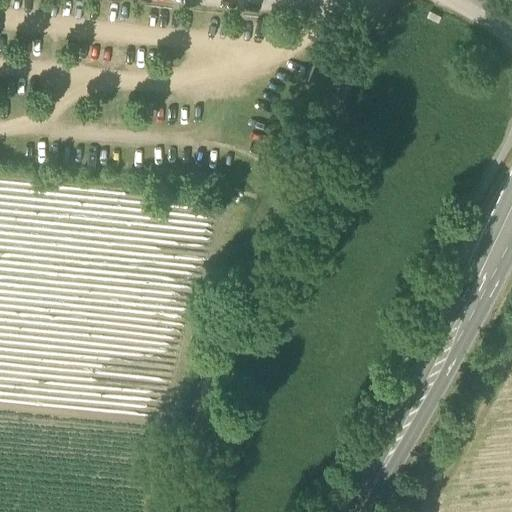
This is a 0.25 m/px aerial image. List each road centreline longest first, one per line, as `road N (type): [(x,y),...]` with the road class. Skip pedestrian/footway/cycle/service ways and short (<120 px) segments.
road 1 (unclassified): [(375,0),(245,291),(183,511)]
road 2 (primary): [(511,214),(463,323),(357,511)]
